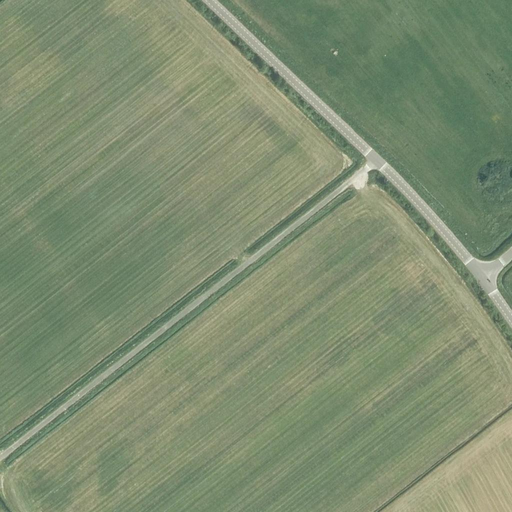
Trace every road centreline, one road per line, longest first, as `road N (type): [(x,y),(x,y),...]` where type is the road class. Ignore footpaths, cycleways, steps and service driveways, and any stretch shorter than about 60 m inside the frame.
road 1 (track): [(376,160),(0,456)]
road 2 (tertiary): [(482,278),(415,199),(208,0)]
